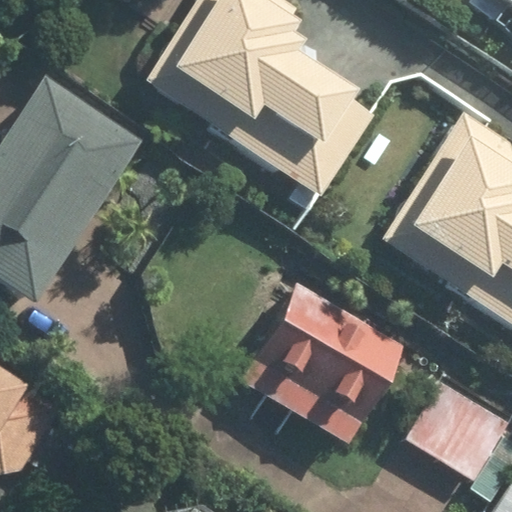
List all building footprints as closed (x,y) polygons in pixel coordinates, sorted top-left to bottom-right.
[(181,0),(126,83),(300,199),(355,117),(356,115),(327,96),(267,56),(274,44),(262,37),(279,10),(281,9),(265,0),(181,0)] [(511,0),(488,0),(511,17),(511,25),(511,27),(511,0)] [(0,304),(6,309),(115,142),(19,80),(0,106),(0,304)] [(511,220),(506,217),(509,213),(511,207),(511,200),(502,194),(511,177),(511,163),(498,155),(498,143),(491,139),(450,113),(449,113),(415,167),(367,241),(407,267),(511,335),(511,220)] [(300,200),(283,190),(276,200),(294,210),(300,200)] [(225,384),(328,445),(386,342),(285,284),(225,384)] [(386,436),(461,480),(497,421),(420,377),(386,436)] [(0,469),(7,468),(45,410),(0,379),(0,469)] [(511,511),(511,491),(498,482),(478,511),(511,511)]
